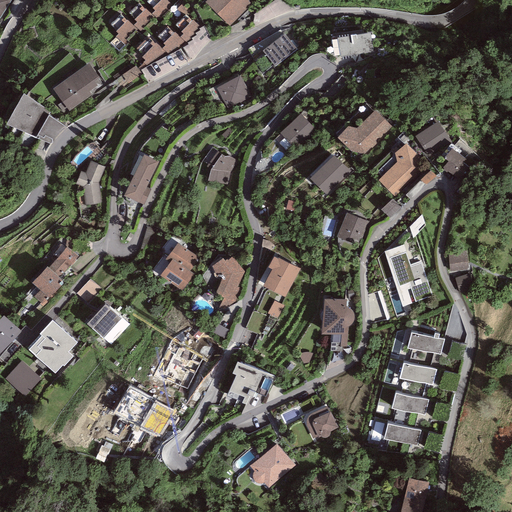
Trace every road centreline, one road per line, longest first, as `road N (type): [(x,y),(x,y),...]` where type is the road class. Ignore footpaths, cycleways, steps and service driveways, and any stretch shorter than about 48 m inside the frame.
road 1 (residential): [(438,511),(472,345),(441,269),(449,199),(440,184),(366,250),(356,358),(221,428),(190,462),(172,458),(245,317),(255,248),(245,196),(252,152),(331,71),(317,59),(256,108),(184,137),(133,245),(120,251),(112,231),(123,146),(165,100),(227,63),(224,48)]
road 2 (tertiary): [(0,226),(28,207),(56,147),(77,127),(224,48)]
road 3 (tertiary): [(224,48),(294,16),(438,22),(472,0)]
